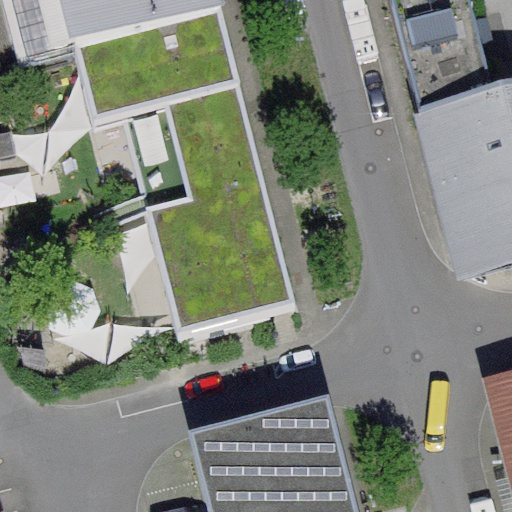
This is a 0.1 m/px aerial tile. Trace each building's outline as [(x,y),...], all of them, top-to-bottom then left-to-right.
[(78,66),(224,29),(216,0),(2,0),(23,80),(78,66)] [(390,0),(424,132),(498,113),(469,0),(390,0)] [(299,321),(224,29),(78,66),(98,140),(126,133),(181,350),(299,321)] [(511,109),(498,113),(424,132),(425,142),(427,141),(463,278),(511,264),(511,109)] [(13,139),(0,142),(0,166),(19,162),(13,139)] [(511,394),(500,398),(511,445),(511,394)] [(214,511),(348,511),(326,429),(201,461),(214,511)]
